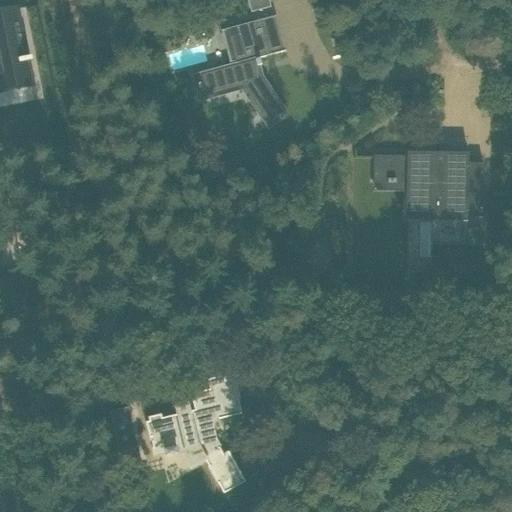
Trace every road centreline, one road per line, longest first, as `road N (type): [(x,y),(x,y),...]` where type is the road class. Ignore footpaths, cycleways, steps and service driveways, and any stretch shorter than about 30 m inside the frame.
road 1 (track): [(450,458),(365,398),(336,362),(292,340),(200,268),(183,265),(44,307),(2,344),(0,364)]
road 2 (track): [(0,384),(12,459),(33,511)]
